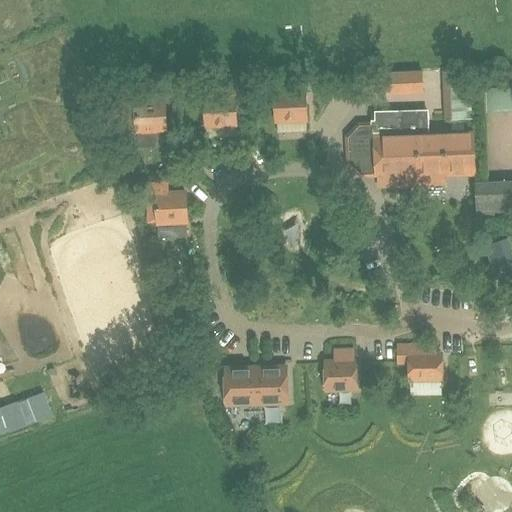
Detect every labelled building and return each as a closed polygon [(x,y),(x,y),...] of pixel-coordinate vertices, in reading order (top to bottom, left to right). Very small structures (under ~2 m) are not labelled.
[(417,70),(382,71),(383,82),(383,93),(418,92),(417,70)] [(471,70),(443,71),(445,120),(473,119),(472,91),(472,83),(471,70)] [(277,123),(309,122),(308,90),(276,91),(277,123)] [(206,127),(239,127),(238,94),(205,95),(206,127)] [(136,135),(159,133),(159,132),(169,131),(167,96),(150,97),(134,97),(136,135)] [(430,134),(429,109),(375,112),(376,120),(371,120),(372,137),(353,138),(354,162),(378,161),(378,173),(418,172),(446,171),(446,175),(476,174),(474,133),(430,134)] [(511,179),(476,181),(477,188),(478,204),(478,215),(511,213),(511,179)] [(180,190),(180,188),(155,189),(156,226),(190,225),(188,190),(180,190)] [(296,240),(321,232),(316,216),(291,223),(296,240)] [(511,254),(511,244),(492,245),(493,265),(511,264),(511,254)] [(436,350),(436,344),(397,345),(398,367),(408,367),(409,382),(444,382),(443,350),(436,350)] [(326,388),(358,388),(357,361),(355,362),(355,351),(335,351),(335,362),(325,362),(326,388)] [(287,368),(225,369),(226,401),(288,400),(287,368)]
